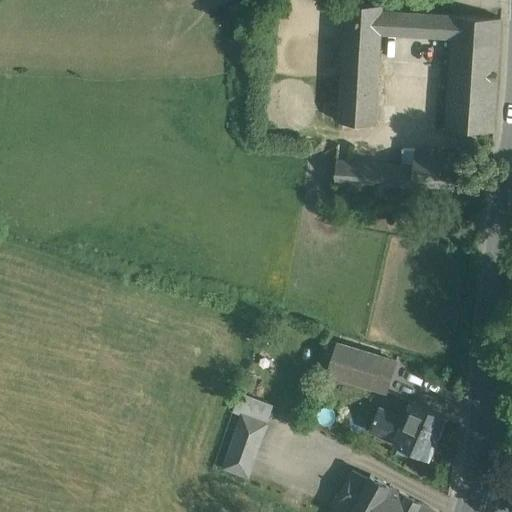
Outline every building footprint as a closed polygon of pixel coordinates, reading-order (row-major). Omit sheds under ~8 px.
[(383,4),(346,2),(339,120),(376,123),(381,33),(452,37),(453,14),(383,10),(383,4)] [(481,16),(453,14),(452,37),(446,127),(473,129),(481,16)] [(501,17),(481,16),(473,129),(494,130),(501,17)] [(445,152),(415,150),(414,166),(401,163),(400,188),(426,190),(426,184),(458,186),(460,159),(445,158),(445,152)] [(351,160),(337,159),(335,183),(350,184),(351,160)] [(401,163),(351,160),(350,184),(400,188),(401,163)] [(337,343),(326,339),(320,357),(331,360),(337,343)] [(396,361),(337,343),(331,360),(327,373),(386,391),(396,361)] [(246,373),(240,391),(252,395),(258,377),(246,373)] [(233,411),(243,414),(268,423),(274,405),(239,393),(233,411)] [(405,418),(380,407),(371,429),(395,440),(395,442),(429,457),(447,417),(412,402),(405,418)] [(268,423),(243,414),(224,467),(249,476),(268,423)] [(350,511),(371,474),(348,463),(325,506),(337,511),(350,511)] [(439,511),(440,511),(371,474),(350,511),(439,511)]
